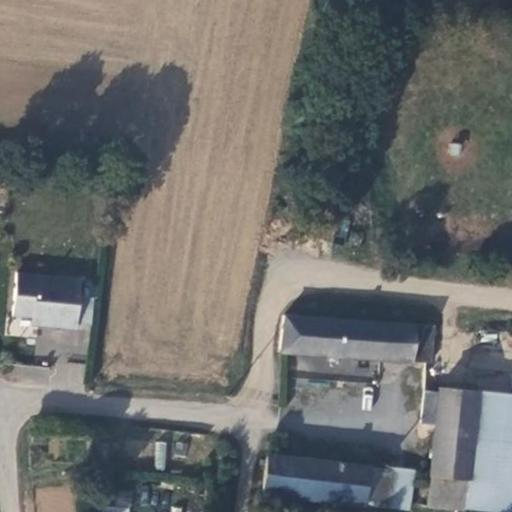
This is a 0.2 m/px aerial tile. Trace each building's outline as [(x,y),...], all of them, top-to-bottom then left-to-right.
[(37,347),(75,350),(81,300),(17,294),(12,337),(38,339),(37,347)] [(282,321),(276,358),(423,374),(428,335),(282,321)] [(56,390),(82,390),(83,363),(57,362),(56,390)] [(429,397),(429,402),(414,401),(411,433),(427,434),(423,487),(460,491),(466,400),(429,397)] [(466,400),(460,491),(501,495),(507,404),(466,400)] [(166,442),(155,441),(154,468),(165,469),(166,442)] [(255,506),(295,511),(400,511),(403,487),(260,467),(255,506)] [(423,487),(421,511),(499,511),(501,495),(460,491),(423,487)]
